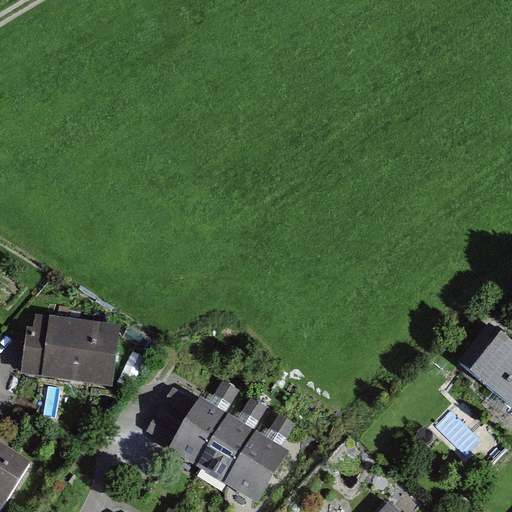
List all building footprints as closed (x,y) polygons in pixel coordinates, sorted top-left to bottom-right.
[(120,331),(30,320),(22,377),(112,389),(120,331)] [(511,344),(492,328),(460,367),(511,409),(511,344)] [(223,383),(215,396),(232,406),(240,394),(223,383)] [(251,400),(243,413),(260,423),(268,410),(251,400)] [(229,420),(201,403),(170,455),(199,472),(229,420)] [(279,417),(271,430),(288,440),(296,427),(279,417)] [(257,436),(229,420),(199,472),(226,488),(257,436)] [(290,456),(257,436),(226,488),(260,508),(290,456)] [(0,511),(1,511),(30,465),(0,446),(0,511)]
